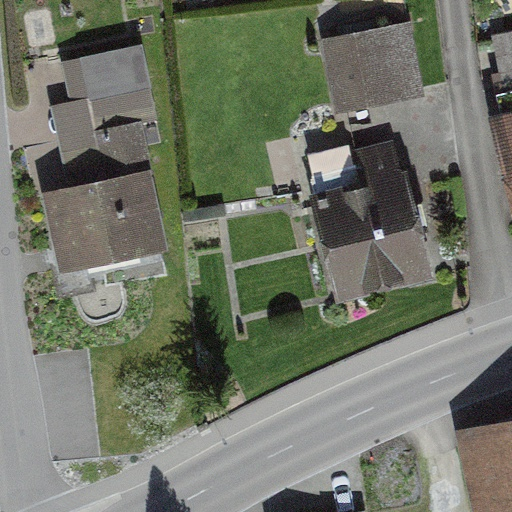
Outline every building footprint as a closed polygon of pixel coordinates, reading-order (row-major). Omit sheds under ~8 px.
[(337,106),(389,96),(376,30),(324,41),(337,106)] [(500,72),(511,69),(511,38),(493,42),(500,72)] [(136,48),(78,60),(87,100),(145,88),(136,48)] [(511,182),(511,122),(500,125),(498,126),(511,182)] [(144,176),(133,126),(96,133),(106,183),(44,196),(60,269),(157,249),(141,177),(144,176)] [(416,206),(404,209),(389,152),(352,161),(351,154),(305,165),(336,290),(420,269),(410,232),(422,229),(416,206)] [(511,511),(511,431),(460,443),(474,511),(511,511)]
